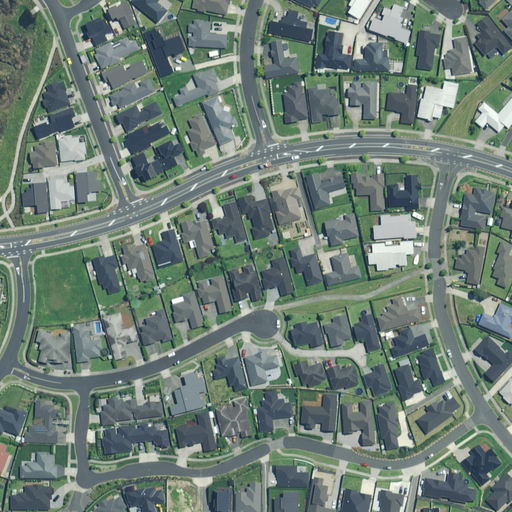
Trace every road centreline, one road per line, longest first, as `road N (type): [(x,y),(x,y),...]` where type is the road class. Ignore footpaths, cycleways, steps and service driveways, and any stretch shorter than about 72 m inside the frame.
road 1 (residential): [(87,477),(211,471),(295,442),(379,464),(417,461)]
road 2 (residential): [(484,413),(448,340),(437,284),(435,231),(451,152)]
road 3 (residential): [(132,216),(57,17)]
road 4 (residential): [(83,381),(137,373),(230,328),(264,323)]
road 5 (secondary): [(451,152),(361,144),(269,156)]
road 6 (residential): [(256,0),(246,55),(269,156)]
road 7 (secondary): [(269,156),(132,216)]
